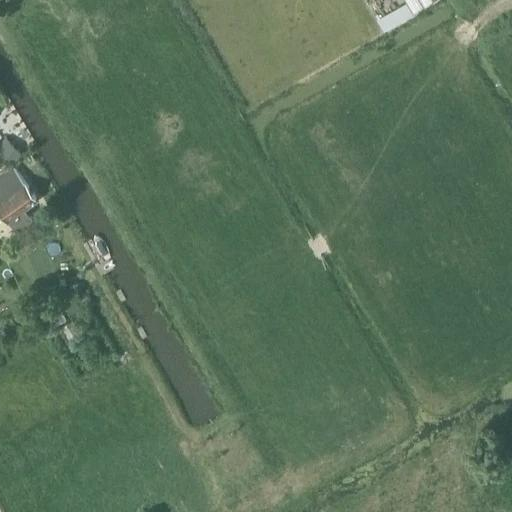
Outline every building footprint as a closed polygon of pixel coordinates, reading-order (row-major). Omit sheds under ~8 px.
[(407,0),(415,12),(434,0),(407,0)] [(23,155),(7,139),(0,145),(0,150),(13,164),(23,155)] [(15,166),(0,176),(0,208),(16,233),(34,220),(25,208),(38,200),(15,166)] [(74,290),(80,287),(77,280),(70,284),(74,290)] [(80,310),(73,299),(64,305),(70,316),(80,310)] [(67,320),(61,309),(40,321),(46,332),(67,320)] [(74,318),(60,325),(66,338),(80,330),(74,318)]
